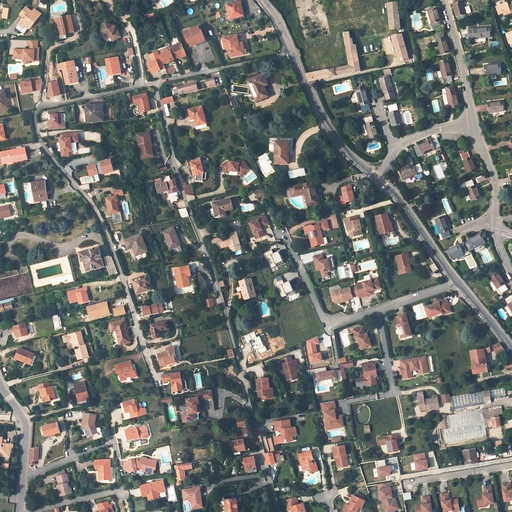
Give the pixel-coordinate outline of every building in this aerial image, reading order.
[(462,1),(461,0),(453,0),(454,3),(452,4),(453,6),(456,17),(466,14),(464,7),(462,1)] [(241,2),(227,5),(229,19),(247,15),(245,7),(242,8),(241,2)] [(508,2),(496,7),(499,14),(503,13),(510,10),(511,12),(511,11),(511,3),(508,5),(508,2)] [(401,28),(399,3),(389,4),(392,30),(401,28)] [(2,7),(0,18),(7,19),(9,8),(2,7)] [(42,14),(35,9),(33,12),(27,8),(22,13),(26,16),(24,18),(19,25),(24,28),(25,26),(29,28),(32,24),(33,25),(42,14)] [(442,21),(438,8),(428,11),(431,24),(432,24),(433,27),(441,25),(440,22),(442,21)] [(68,17),(56,19),(60,39),(67,37),(66,33),(71,32),(68,17)] [(115,29),(116,26),(105,23),(102,32),(107,33),(106,35),(111,37),(114,41),(121,37),(118,30),(115,29)] [(204,42),(201,36),(203,35),(201,30),(200,31),(199,26),(185,32),(187,36),(186,37),(188,43),(189,42),(191,47),(204,42)] [(490,38),(489,27),(474,28),(475,39),(490,38)] [(352,39),(351,32),(344,32),(349,65),(306,74),(307,75),(309,81),(362,70),(357,45),(355,46),(353,46),(352,39)] [(444,38),(443,32),(435,34),(437,40),(436,40),(440,55),(450,52),(447,39),(446,37),(444,38)] [(393,37),(399,63),(410,60),(403,34),(393,37)] [(239,35),(224,38),(226,48),(230,48),(232,57),(243,55),(242,49),(245,49),(246,49),(245,44),(239,45),(239,43),(238,40),(239,39),(239,35)] [(38,48),(38,41),(28,40),(27,50),(27,51),(27,52),(24,51),(24,50),(14,50),(14,59),(20,59),(20,58),(23,58),(23,60),(23,62),(25,64),(27,64),(29,63),(29,61),(34,61),(34,58),(38,58),(39,48),(38,48)] [(170,48),(175,60),(180,58),(187,55),(182,44),(170,48)] [(206,47),(194,52),(195,57),(208,52),(206,47)] [(170,48),(167,49),(169,52),(161,55),(165,64),(175,60),(170,48)] [(153,73),(161,70),(160,68),(165,66),(159,52),(151,55),(154,62),(149,64),(153,73)] [(119,58),(106,60),(109,75),(121,73),(119,58)] [(453,75),(449,60),(439,63),(442,78),(443,78),(445,84),(453,82),(451,76),(453,75)] [(63,69),(65,78),(67,85),(72,83),(72,82),(72,81),(77,80),(76,75),(77,75),(74,61),(59,64),(60,70),(63,69)] [(484,66),(485,76),(501,74),(500,64),(484,66)] [(256,102),(269,97),(263,83),(265,83),(262,75),(260,76),(258,77),(257,74),(252,77),(253,79),(248,81),(256,102)] [(394,92),(390,77),(379,79),(383,94),(385,94),(386,97),(387,100),(395,98),(393,92),(394,92)] [(42,90),(43,80),(21,84),(23,94),(34,92),(34,91),(42,90)] [(208,88),(217,86),(215,80),(206,82),(208,88)] [(199,90),(197,83),(190,84),(190,86),(185,87),(185,86),(178,87),(180,95),(199,90)] [(370,101),(366,88),(364,89),(363,86),(358,88),(358,90),(356,91),(360,106),(361,106),(362,112),(370,109),(369,104),(370,103),(370,101)] [(455,92),(453,86),(446,88),(447,94),(446,94),(450,109),(460,106),(456,91),(455,92)] [(5,90),(0,91),(0,109),(8,108),(5,90)] [(147,94),(133,97),(135,105),(140,104),(142,112),(151,110),(147,94)] [(174,102),(173,97),(162,99),(163,105),(167,104),(174,102)] [(487,103),(488,113),(504,110),(502,100),(487,103)] [(240,109),(237,102),(232,104),(235,111),(240,109)] [(398,110),(396,104),(388,106),(390,112),(388,113),(390,120),(392,126),(402,123),(399,110),(398,110)] [(102,105),(88,106),(88,114),(87,114),(87,122),(103,120),(102,105)] [(202,107),(189,110),(191,119),(195,118),(195,120),(198,130),(208,127),(202,107)] [(65,114),(51,115),(51,121),(52,125),(49,125),(49,130),(66,129),(65,124),(66,124),(65,114)] [(373,122),(372,116),(364,118),(366,124),(365,124),(369,139),(379,136),(376,123),(375,121),(373,122)] [(78,134),(63,135),(63,139),(62,139),(61,139),(62,156),(69,156),(69,152),(72,151),(71,143),(78,142),(78,134)] [(152,147),(149,136),(137,139),(142,159),(153,156),(151,147),(152,147)] [(274,151),(276,151),(275,164),(289,164),(289,152),(290,152),(290,140),(274,139),(274,151)] [(440,146),(437,139),(431,141),(431,139),(419,145),(423,155),(435,149),(435,148),(440,146)] [(25,149),(2,153),(4,163),(16,161),(15,159),(26,157),(25,149)] [(470,157),(468,152),(460,155),(463,160),(462,161),(467,173),(477,168),(472,157),(470,157)] [(100,173),(103,172),(103,174),(110,172),(113,183),(122,180),(119,170),(114,171),(113,167),(112,164),(111,159),(100,162),(100,163),(98,164),(100,173)] [(201,160),(191,162),(194,175),(195,175),(194,178),(196,178),(196,181),(203,182),(203,179),(206,179),(207,173),(204,173),(201,160)] [(240,162),(239,163),(235,163),(227,162),(222,166),(222,167),(226,174),(230,171),(239,172),(242,176),(250,170),(244,162),(240,162)] [(100,173),(98,164),(88,166),(89,174),(94,172),(95,174),(96,181),(100,180),(98,174),(100,173)] [(422,171),(419,164),(414,166),(413,164),(399,170),(403,180),(417,174),(417,173),(422,171)] [(289,178),(305,176),(305,168),(288,170),(289,178)] [(474,185),(472,179),(464,183),(467,188),(466,189),(471,201),(481,197),(476,184),(474,185)] [(175,180),(157,185),(159,193),(169,191),(170,195),(177,192),(179,192),(175,180)] [(45,181),(33,183),(36,201),(48,200),(45,181)] [(318,197),(314,182),(292,187),(294,193),(305,191),(305,194),(308,205),(320,203),(319,196),(318,197)] [(339,197),(341,207),(346,205),(346,202),(355,200),(351,186),(342,188),(344,196),(339,197)] [(262,188),(254,191),(257,199),(265,196),(262,188)] [(122,191),(115,191),(116,196),(106,198),(110,214),(111,214),(113,223),(122,221),(120,211),(119,212),(117,201),(118,201),(117,196),(123,195),(122,191)] [(231,199),(213,203),(215,216),(222,214),(221,212),(225,211),(233,209),(231,199)] [(0,205),(0,218),(11,216),(9,204),(0,205)] [(186,208),(178,210),(182,218),(189,216),(186,208)] [(387,213),(375,216),(380,234),(390,231),(387,221),(389,221),(387,213)] [(261,226),(269,223),(267,215),(250,222),(256,238),(264,234),(261,226)] [(450,230),(444,215),(434,219),(440,234),(441,234),(443,239),(450,236),(448,231),(450,230)] [(346,223),(348,232),(351,231),(352,236),(362,234),(360,228),(361,228),(360,224),(362,224),(361,219),(357,220),(356,216),(344,220),(344,223),(346,223)] [(312,225),(304,227),(306,233),(309,233),(310,237),(311,236),(314,246),(319,244),(319,241),(323,240),(321,231),(329,229),(327,221),(319,223),(319,225),(312,226),(312,225)] [(174,228),(164,232),(171,249),(181,245),(174,228)] [(240,246),(237,232),(227,235),(228,237),(226,238),(225,236),(213,240),(215,246),(219,245),(220,248),(230,245),(231,248),(240,246)] [(485,243),(480,233),(468,239),(469,241),(465,243),(469,250),(473,248),(473,249),(485,243)] [(141,234),(125,241),(128,250),(133,248),(136,256),(148,251),(141,234)] [(466,251),(463,244),(459,246),(459,244),(446,250),(451,260),(463,254),(463,253),(466,251)] [(103,266),(99,248),(80,252),(80,256),(78,256),(82,272),(103,266)] [(276,264),(283,261),(278,251),(273,253),(272,250),(264,253),(271,268),(276,266),(276,264)] [(408,253),(396,256),(399,269),(403,268),(404,272),(410,270),(409,264),(407,258),(409,257),(408,253)] [(331,271),(328,259),(323,260),(322,254),(313,257),(316,267),(320,266),(321,269),(323,276),(328,275),(327,272),(331,271)] [(112,255),(105,257),(110,276),(118,273),(112,255)] [(435,263),(430,266),(434,272),(439,269),(435,263)] [(190,266),(175,269),(179,288),(191,286),(189,276),(191,275),(190,266)] [(505,283),(498,272),(489,277),(497,289),(501,294),(507,289),(504,284),(505,283)] [(73,281),(71,275),(52,280),(53,285),(66,281),(66,282),(73,281)] [(147,276),(133,280),(137,294),(149,290),(147,283),(149,283),(150,282),(150,281),(150,280),(150,279),(150,278),(149,277),(148,276),(147,276)] [(371,280),(355,284),(356,287),(358,295),(359,298),(372,294),(371,291),(372,289),(373,288),(374,289),(380,288),(377,277),(371,279),(371,280)] [(251,278),(240,281),(245,299),(254,297),(253,291),(255,291),(251,278)] [(289,281),(284,283),(282,279),(275,283),(282,298),(287,296),(286,293),(293,290),(289,281)] [(358,295),(356,287),(350,289),(350,288),(340,290),(341,292),(337,293),(335,296),(336,300),(340,303),(347,301),(347,299),(346,298),(349,298),(349,299),(353,298),(353,296),(358,295)] [(80,289),(68,292),(70,301),(79,299),(79,300),(80,303),(89,301),(87,291),(81,293),(80,289)] [(341,292),(340,290),(334,292),(332,296),(333,301),(337,304),(340,303),(336,300),(335,296),(337,293),(341,292)] [(214,307),(212,298),(205,300),(207,308),(214,307)] [(439,302),(426,307),(429,317),(442,312),(443,314),(451,311),(447,299),(439,301),(439,302)] [(88,307),(90,317),(100,314),(101,316),(110,313),(107,302),(88,307)] [(168,311),(167,302),(143,306),(144,315),(168,311)] [(126,314),(124,307),(114,309),(116,317),(126,314)] [(412,335),(406,314),(396,317),(398,325),(402,338),(412,335)] [(131,342),(125,320),(115,322),(113,323),(112,324),(111,325),(111,326),(111,327),(111,328),(111,329),(112,329),(114,330),(117,329),(121,344),(131,342)] [(168,322),(151,325),(154,339),(161,337),(160,330),(169,329),(168,322)] [(29,335),(26,323),(12,327),(14,332),(17,331),(18,337),(29,335)] [(365,334),(363,326),(353,330),(355,337),(358,337),(359,340),(362,349),(372,346),(367,333),(365,334)] [(81,331),(68,335),(69,341),(73,343),(74,347),(77,346),(78,350),(76,350),(79,360),(88,357),(86,348),(85,348),(84,344),(81,331)] [(317,336),(307,340),(311,362),(322,360),(321,353),(317,353),(315,344),(319,343),(317,336)] [(500,343),(493,345),(497,353),(505,350),(500,343)] [(168,352),(158,354),(161,366),(170,364),(171,366),(178,364),(174,347),(167,349),(168,352)] [(35,354),(19,348),(15,358),(24,361),(25,360),(31,363),(35,354)] [(484,349),(471,351),(474,374),(488,371),(485,354),(484,349)] [(428,372),(426,358),(417,359),(417,360),(410,362),(410,359),(401,361),(402,367),(403,367),(404,369),(401,370),(402,374),(403,374),(404,378),(413,377),(412,370),(419,369),(420,374),(428,372)] [(283,364),(288,381),(294,380),(293,376),(297,375),(294,366),(297,365),(295,360),(292,361),(284,363),(283,364)] [(352,361),(340,363),(343,379),(347,379),(346,373),(345,373),(344,368),(353,366),(352,361)] [(377,376),(376,364),(372,365),(372,363),(367,364),(368,365),(364,366),(366,378),(357,379),(358,382),(361,382),(362,385),(377,383),(376,376),(377,376)] [(131,378),(137,377),(135,371),(134,371),(132,364),(116,368),(117,373),(120,373),(122,381),(128,379),(127,378),(130,377),(131,378)] [(326,367),(307,370),(309,375),(314,374),(316,381),(332,379),(332,383),(338,382),(336,370),(327,372),(326,367)] [(181,381),(180,373),(167,375),(162,375),(163,382),(168,381),(168,380),(172,380),(173,391),(187,389),(186,381),(181,381)] [(257,379),(258,390),(259,397),(266,396),(267,398),(274,397),(272,388),(270,388),(268,378),(257,379)] [(84,383),(74,385),(78,402),(89,399),(84,383)] [(48,384),(38,386),(43,403),(50,401),(49,398),(54,397),(51,388),(49,388),(48,384)] [(491,398),(506,395),(505,387),(489,390),(491,398)] [(211,390),(197,393),(198,397),(187,400),(188,405),(188,407),(182,408),(184,422),(196,420),(195,413),(198,412),(198,409),(200,409),(199,401),(213,398),(211,390)] [(485,404),(492,403),(491,398),(489,390),(483,391),(485,404)] [(450,397),(453,409),(485,404),(483,391),(450,397)] [(423,392),(418,393),(421,410),(427,408),(427,410),(440,407),(437,395),(432,396),(433,399),(425,400),(423,392)] [(450,402),(449,394),(442,395),(443,403),(450,402)] [(134,399),(125,401),(126,406),(124,406),(125,411),(127,411),(131,410),(132,409),(133,412),(131,412),(132,417),(147,413),(146,407),(143,408),(142,402),(137,403),(135,404),(134,399)] [(336,410),(334,401),(321,403),(323,412),(324,412),(326,420),(324,420),(326,429),(329,429),(329,426),(338,425),(338,424),(343,423),(341,415),(338,416),(336,416),(335,413),(335,410),(336,410)] [(502,406),(483,409),(484,417),(492,415),(499,414),(503,413),(502,406)] [(448,415),(449,423),(484,417),(483,409),(454,414),(448,415)] [(94,424),(95,414),(85,413),(84,413),(83,422),(84,422),(84,426),(87,436),(94,433),(93,430),(96,428),(96,427),(94,424)] [(246,425),(245,417),(237,418),(238,427),(246,425)] [(449,423),(450,428),(485,422),(484,417),(449,423)] [(500,417),(492,419),(493,427),(501,426),(500,417)] [(281,430),(282,436),(275,437),(276,443),(284,442),(283,440),(287,439),(287,441),(293,440),(292,436),(293,436),(292,428),(291,428),(289,420),(275,423),(276,431),(281,430)] [(487,436),(485,422),(450,428),(443,429),(446,443),(487,436)] [(57,423),(43,426),(45,436),(59,432),(57,423)] [(130,438),(140,436),(142,437),(145,436),(147,433),(145,426),(138,427),(138,426),(128,428),(130,438)] [(488,428),(489,439),(502,438),(501,427),(488,428)] [(380,445),(387,443),(389,452),(398,450),(396,440),(398,440),(397,434),(379,437),(380,445)] [(0,455),(4,456),(5,454),(11,455),(11,452),(9,452),(10,444),(6,443),(5,441),(5,440),(3,440),(4,438),(0,437),(0,455)] [(246,450),(244,439),(232,441),(229,442),(229,446),(233,445),(235,455),(241,454),(240,451),(246,450)] [(333,448),(334,457),(336,457),(338,468),(348,466),(345,445),(333,448)] [(31,448),(30,460),(30,465),(35,464),(36,460),(38,460),(39,448),(31,448)] [(475,449),(464,451),(466,464),(478,462),(475,449)] [(313,459),(311,451),(300,454),(303,466),(308,465),(309,469),(311,468),(312,472),(319,470),(316,462),(313,463),(312,459),(313,459)] [(281,461),(280,456),(274,457),(273,452),(266,453),(269,465),(281,461)] [(414,454),(417,470),(429,467),(427,459),(426,459),(424,452),(414,454)] [(254,456),(244,458),(247,473),(257,471),(254,456)] [(130,472),(138,470),(154,473),(155,469),(156,469),(158,462),(148,459),(148,458),(143,457),(143,458),(142,460),(139,461),(139,459),(139,458),(127,461),(125,464),(126,469),(130,472)] [(385,458),(377,460),(380,476),(391,474),(391,470),(392,470),(391,466),(387,466),(385,458)] [(111,480),(111,460),(96,460),(96,470),(99,470),(102,469),(102,480),(111,480)] [(182,469),(192,468),(191,462),(177,465),(179,480),(186,478),(185,471),(183,471),(182,469)] [(58,477),(60,486),(61,490),(59,491),(60,497),(72,494),(71,488),(69,488),(68,484),(70,484),(68,474),(66,475),(59,476),(58,477)] [(165,480),(142,486),(145,496),(149,495),(152,495),(153,500),(161,498),(160,493),(165,492),(164,488),(166,487),(165,480)] [(511,490),(510,483),(502,484),(505,501),(511,500),(511,490)] [(494,503),(491,486),(484,487),(485,494),(477,496),(478,506),(485,504),(494,503)] [(203,507),(200,487),(195,488),(196,489),(193,490),(193,488),(183,490),(184,497),(191,496),(191,499),(193,509),(203,507)] [(392,497),(391,487),(383,488),(379,489),(381,499),(382,499),(386,511),(389,511),(395,510),(393,505),(397,503),(395,498),(392,500),(391,497),(392,497)] [(357,511),(359,508),(362,509),(365,501),(361,499),(362,496),(357,493),(355,497),(354,496),(351,503),(351,504),(352,504),(351,506),(346,504),(344,510),(344,511),(354,511),(355,511),(357,511)] [(459,509),(458,499),(449,500),(448,493),(441,494),(444,511),(453,510),(459,509)] [(233,495),(225,496),(227,511),(235,511),(239,511),(237,499),(233,499),(233,495)] [(432,511),(430,496),(423,497),(424,505),(415,506),(416,511),(432,511)] [(299,505),(297,498),(287,501),(288,504),(294,503),(295,507),(299,505)] [(109,502),(99,504),(101,511),(105,511),(104,506),(109,505),(109,502)] [(306,511),(304,504),(299,505),(295,507),(294,503),(288,504),(286,505),(288,511),(292,510),(292,511),(306,511)]
